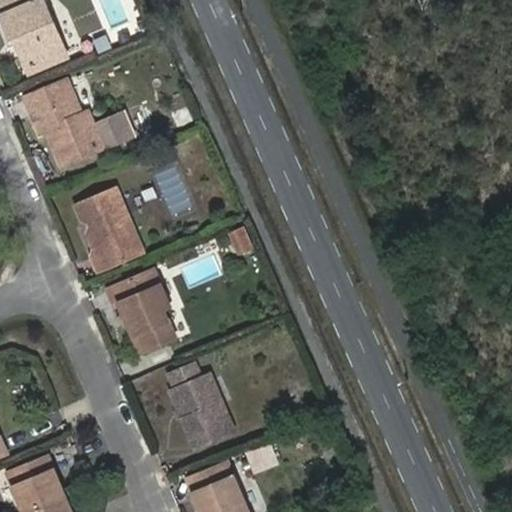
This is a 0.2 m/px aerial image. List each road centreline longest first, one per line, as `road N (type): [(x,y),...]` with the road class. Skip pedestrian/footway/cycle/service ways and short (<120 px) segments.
road 1 (tertiary): [(435,511),(208,0)]
road 2 (residential): [(162,511),(66,284)]
road 3 (residential): [(66,284),(0,128)]
